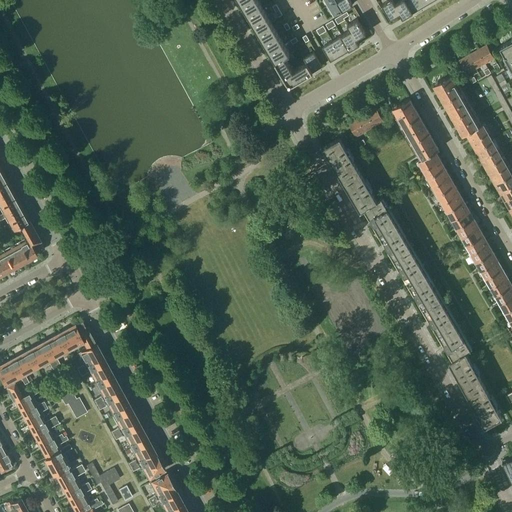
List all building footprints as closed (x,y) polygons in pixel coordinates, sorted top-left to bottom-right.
[(258,0),(251,0),(242,5),(248,15),(262,6),(258,0)] [(353,4),(350,0),(335,0),(328,4),(335,14),(353,4)] [(394,3),(392,0),(388,0),(382,4),(390,18),(400,12),(394,3)] [(405,0),(399,0),(394,3),(400,12),(403,17),(412,12),(405,0)] [(422,6),(418,0),(405,0),(412,12),(422,6)] [(268,16),(262,6),(248,15),(254,24),(268,16)] [(341,14),(335,18),(338,23),(344,20),(341,14)] [(273,25),(268,16),(254,24),(259,33),(273,25)] [(351,29),(356,38),(366,32),(357,18),(348,24),(351,29)] [(333,20),(326,24),(329,29),(336,25),(333,20)] [(273,25),(259,33),(265,43),(279,34),(273,25)] [(323,25),(317,29),(319,34),(326,30),(323,25)] [(356,38),(351,29),(341,34),(350,49),(359,43),(356,38)] [(284,44),(279,34),(265,43),(270,52),(284,44)] [(341,34),(332,40),(340,54),(350,49),(341,34)] [(511,38),(500,45),(511,66),(511,38)] [(340,54),(332,40),(322,46),(331,60),(340,54)] [(284,44),(270,52),(276,62),(285,56),(290,53),(284,44)] [(487,44),(478,49),(485,62),(494,57),(487,44)] [(478,49),(469,55),(475,67),(485,62),(478,49)] [(314,51),(305,56),(307,61),(313,71),(322,65),(314,51)] [(466,73),(475,67),(469,55),(459,60),(466,73)] [(276,62),(287,80),(287,81),(288,81),(288,82),(289,82),(290,82),(293,70),(285,56),(276,62)] [(313,71),(307,61),(293,70),(290,82),(291,82),(292,82),(293,82),(294,82),(313,71)] [(443,100),(460,90),(450,74),(434,83),(437,89),(439,93),(440,93),(443,100)] [(511,112),(491,74),(486,77),(511,124),(511,112)] [(469,107),(460,91),(460,90),(443,100),(447,106),(449,110),(453,116),(469,107)] [(410,97),(393,107),(403,124),(419,114),(415,107),(413,103),(410,97)] [(384,120),(380,114),(376,107),(367,112),(374,125),(384,120)] [(479,124),(479,123),(469,107),(453,116),(457,124),(460,129),(463,134),(467,132),(466,132),(479,124)] [(358,118),(365,130),(374,125),(367,112),(358,118)] [(419,114),(403,124),(413,141),(429,131),(425,124),(423,119),(422,120),(419,114)] [(349,123),(353,130),(356,135),(365,130),(358,118),(349,123)] [(482,122),(479,123),(479,124),(466,132),(467,132),(469,137),(470,137),(472,141),(476,148),(492,139),(482,122)] [(429,131),(413,141),(422,157),(435,150),(439,148),(436,143),(433,138),(429,131)] [(334,165),(342,178),(358,168),(340,137),(323,146),(331,160),(334,165)] [(485,165),(502,156),(492,139),(476,148),(480,157),(481,156),(483,160),(485,165)] [(422,157),(419,159),(429,177),(445,167),(440,159),(438,156),(438,155),(435,150),(422,157)] [(495,182),(511,172),(502,156),(485,165),(489,171),(491,175),(495,182)] [(429,177),(438,193),(455,184),(450,176),(447,172),(448,172),(445,167),(429,177)] [(361,210),(364,208),(377,200),(358,168),(342,178),(350,191),(349,191),(353,197),(361,210)] [(502,194),(504,199),(511,194),(511,173),(511,172),(495,182),(500,190),(502,194)] [(0,194),(12,188),(3,173),(0,174),(0,194)] [(438,193),(448,210),(464,201),(461,195),(458,191),(459,191),(455,184),(438,193)] [(12,188),(0,194),(0,203),(5,213),(20,204),(12,188)] [(377,200),(364,208),(370,217),(371,218),(373,222),(373,223),(379,233),(396,222),(381,197),(377,200)] [(448,210),(457,227),(474,217),(469,209),(469,210),(467,206),(464,201),(448,210)] [(14,228),(18,226),(29,220),(20,204),(5,213),(0,215),(0,220),(7,217),(14,228)] [(457,227),(467,244),(483,234),(480,228),(480,229),(478,225),(474,217),(457,227)] [(24,241),(28,238),(37,234),(29,220),(18,226),(25,238),(23,239),(24,241)] [(388,248),(393,258),(411,248),(396,222),(379,233),(384,243),(386,243),(388,247),(388,248)] [(40,240),(37,234),(28,238),(34,250),(39,247),(37,242),(40,240)] [(467,244),(476,260),(493,251),(489,243),(488,243),(486,239),(483,234),(467,244)] [(24,241),(13,247),(21,262),(37,254),(34,250),(28,238),(24,241)] [(0,250),(0,259),(6,270),(21,262),(13,247),(1,253),(0,250)] [(411,248),(393,258),(399,268),(400,268),(403,272),(403,274),(408,283),(426,273),(411,248)] [(497,258),(493,251),(476,260),(486,277),(503,268),(499,262),(497,258)] [(486,277),(496,294),(511,284),(511,283),(508,277),(507,277),(505,273),(506,273),(503,268),(486,277)] [(418,299),(423,308),(441,298),(426,273),(408,283),(414,293),(415,293),(418,297),(418,299)] [(511,284),(496,294),(505,311),(511,306),(511,284)] [(432,324),(438,333),(455,323),(441,298),(423,308),(429,318),(430,318),(433,323),(432,324)] [(453,358),(453,360),(467,352),(471,350),(455,323),(438,333),(444,343),(445,344),(448,348),(447,349),(453,358)] [(75,324),(59,332),(68,348),(84,339),(78,329),(75,324)] [(84,339),(87,346),(96,342),(88,328),(88,329),(86,325),(78,329),(84,339)] [(59,332),(43,341),(57,365),(61,363),(56,354),(68,348),(59,332)] [(57,365),(43,341),(27,350),(36,365),(48,359),(53,367),(57,365)] [(79,371),(105,358),(96,342),(87,346),(81,350),(87,362),(77,367),(79,371)] [(27,350),(11,358),(20,374),(25,383),(29,380),(24,371),(36,365),(27,350)] [(483,383),(467,352),(453,360),(453,358),(449,360),(457,374),(460,380),(467,392),(483,383)] [(10,379),(20,374),(11,358),(2,364),(10,379)] [(92,370),(98,382),(113,374),(105,358),(79,371),(81,375),(92,370)] [(0,375),(4,382),(10,379),(2,364),(0,364),(0,375)] [(97,403),(122,389),(113,374),(98,382),(104,394),(94,399),(97,403)] [(14,401),(16,400),(22,396),(14,381),(6,386),(14,401)] [(76,398),(68,383),(57,389),(65,404),(68,402),(76,417),(87,411),(79,396),(76,398)] [(502,416),(483,383),(467,392),(474,406),(477,412),(478,412),(485,425),(502,416)] [(22,396),(16,400),(20,408),(33,401),(31,396),(40,392),(38,388),(22,396)] [(109,403),(115,413),(130,405),(122,389),(97,403),(99,408),(109,403)] [(36,405),(33,401),(20,408),(24,415),(46,404),(44,400),(36,405)] [(46,404),(24,415),(29,424),(42,416),(40,412),(48,407),(46,404)] [(114,435),(139,421),(130,405),(115,413),(121,425),(111,430),(114,435)] [(44,421),(42,416),(29,424),(33,432),(57,419),(55,415),(44,421)] [(57,419),(33,432),(38,440),(51,432),(48,428),(59,422),(57,419)] [(126,433),(132,445),(148,437),(139,421),(114,435),(116,438),(126,433)] [(53,437),(51,432),(38,440),(42,448),(63,436),(61,432),(53,437)] [(63,436),(42,448),(46,456),(60,448),(57,444),(68,438),(66,434),(63,436)] [(131,466),(156,453),(148,437),(132,445),(139,457),(129,462),(131,466)] [(60,448),(62,452),(71,447),(69,444),(60,448)] [(0,460),(10,455),(5,447),(0,449),(0,460)] [(60,448),(46,456),(44,457),(53,474),(55,472),(68,465),(69,465),(60,448)] [(150,477),(165,469),(156,453),(131,466),(133,470),(143,465),(150,477)] [(14,464),(10,455),(0,460),(0,469),(1,471),(14,464)] [(511,455),(503,459),(508,470),(511,468),(511,455)] [(99,475),(92,461),(86,464),(97,483),(100,481),(112,503),(118,500),(109,483),(120,477),(114,467),(99,475)] [(71,469),(68,465),(55,472),(61,482),(81,470),(80,468),(84,466),(82,463),(71,469)] [(81,470),(61,482),(65,490),(78,483),(75,476),(82,472),(81,470)] [(151,502),(176,488),(167,472),(152,481),(158,493),(148,498),(151,502)] [(80,485),(78,483),(65,490),(69,498),(91,486),(88,481),(80,485)] [(132,495),(126,485),(119,489),(125,499),(132,495)] [(91,486),(69,498),(74,506),(87,499),(83,492),(92,488),(91,486)] [(162,500),(168,511),(170,511),(184,504),(176,488),(151,502),(153,505),(162,500)] [(88,501),(87,499),(74,506),(77,511),(82,511),(102,501),(101,499),(102,498),(100,495),(88,501)] [(8,511),(24,504),(21,497),(13,501),(12,498),(6,501),(10,509),(8,511)] [(102,501),(82,511),(94,511),(92,508),(103,503),(102,501)] [(133,511),(128,502),(117,508),(119,511),(133,511)]
